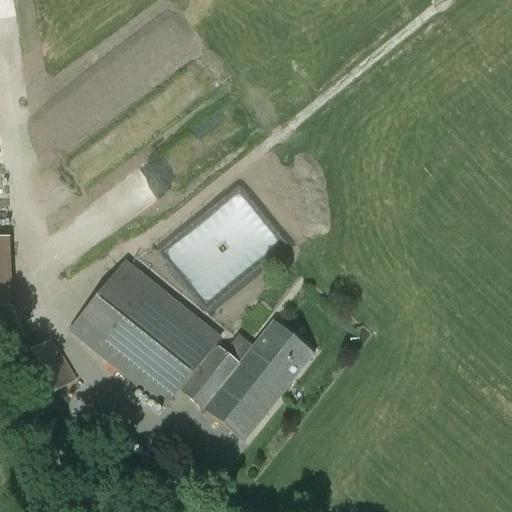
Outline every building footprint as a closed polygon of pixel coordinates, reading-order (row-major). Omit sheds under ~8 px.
[(60,103),(55,107),(71,129),(77,125),(60,103)] [(0,309),(13,309),(10,239),(0,239),(0,309)] [(165,409),(206,357),(221,338),(128,263),(71,334),(165,409)] [(243,444),(313,357),(273,324),(253,349),(239,338),(225,355),(219,351),(183,395),(243,444)] [(51,396),(77,382),(53,341),(9,366),(33,407),(34,406),(43,421),(60,411),(51,396)]
